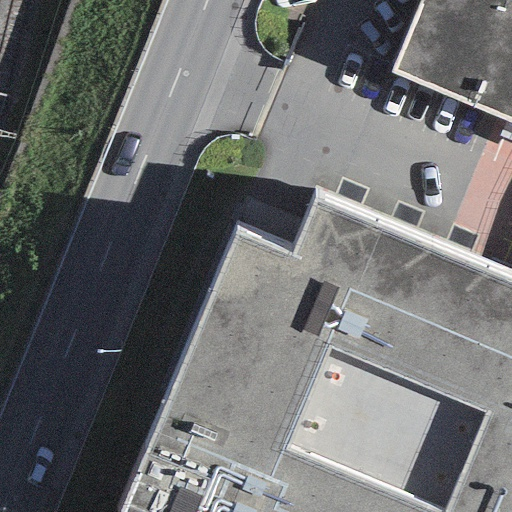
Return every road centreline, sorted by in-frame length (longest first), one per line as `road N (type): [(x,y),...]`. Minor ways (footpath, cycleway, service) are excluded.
road 1 (primary): [(0,511),(205,0)]
road 2 (unknown): [(511,202),(311,115)]
road 3 (unknown): [(178,67),(311,115)]
road 4 (unknown): [(311,115),(355,0)]
